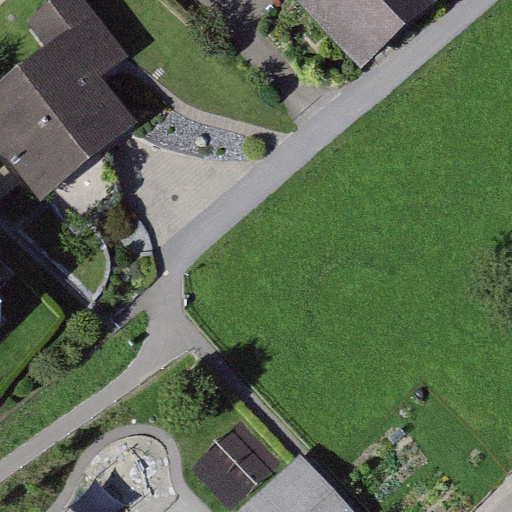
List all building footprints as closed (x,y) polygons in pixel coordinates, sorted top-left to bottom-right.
[(451,0),(305,0),(330,27),(374,77),(455,5),(451,0)] [(59,61),(0,100),(0,129),(51,205),(147,139),(113,89),(138,72),(90,2),(41,35),(59,61)] [(0,352),(34,318),(0,283),(0,352)] [(335,481),(367,511),(478,511),(511,476),(511,471),(422,388),(335,481)] [(340,511),(293,459),(233,511),(340,511)]
